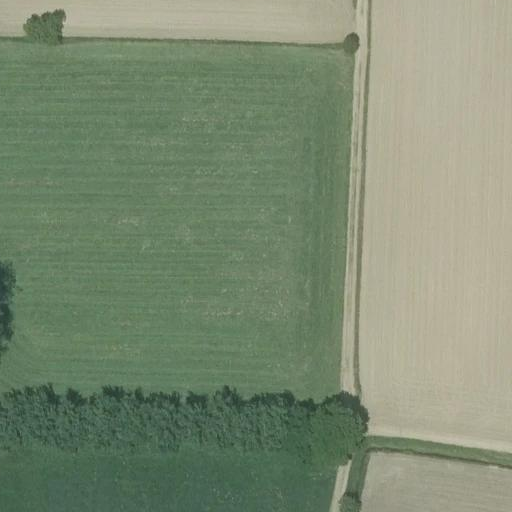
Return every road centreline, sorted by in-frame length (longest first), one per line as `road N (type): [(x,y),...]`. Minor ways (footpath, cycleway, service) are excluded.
road 1 (track): [(335,511),(348,432),(363,0)]
road 2 (track): [(348,432),(20,420),(0,410)]
road 3 (track): [(348,432),(511,452)]
